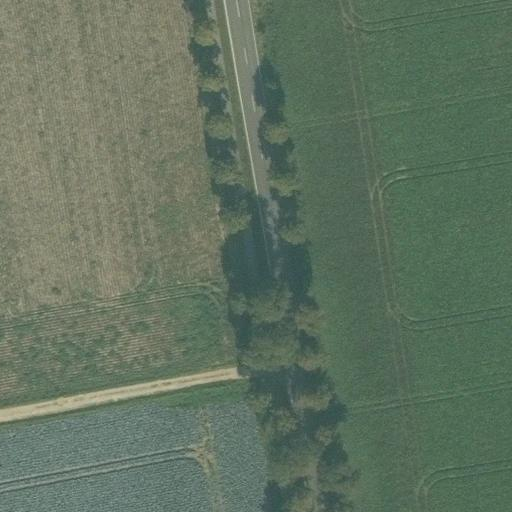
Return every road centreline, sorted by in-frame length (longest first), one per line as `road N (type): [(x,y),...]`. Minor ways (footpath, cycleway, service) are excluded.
road 1 (tertiary): [(318,511),(235,0)]
road 2 (track): [(0,420),(295,363)]
